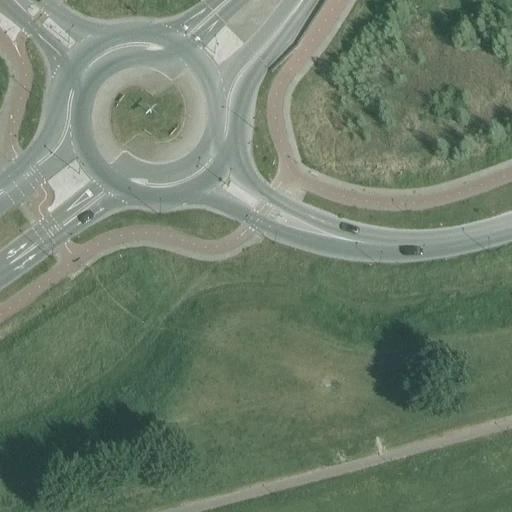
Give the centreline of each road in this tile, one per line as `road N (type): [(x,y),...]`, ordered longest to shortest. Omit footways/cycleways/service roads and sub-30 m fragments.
road 1 (secondary): [(190,195),(275,234),(335,249),(399,247)]
road 2 (secondary): [(399,247),(290,210),(226,166)]
road 3 (secondary): [(226,166),(238,140),(242,93),(306,0)]
road 4 (tertiary): [(9,266),(132,196)]
road 5 (tertiary): [(9,266),(107,182)]
road 6 (secondary): [(107,182),(124,172),(177,173),(215,137)]
road 7 (secondary): [(217,92),(299,0)]
road 8 (secondary): [(187,52),(169,66),(126,60),(84,93)]
